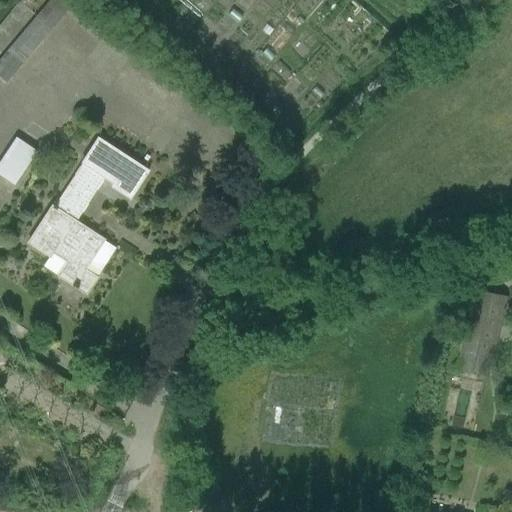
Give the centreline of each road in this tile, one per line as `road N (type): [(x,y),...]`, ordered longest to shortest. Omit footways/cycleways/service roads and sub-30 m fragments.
road 1 (track): [(190,322),(434,281),(511,259)]
road 2 (unclassified): [(110,511),(217,266)]
